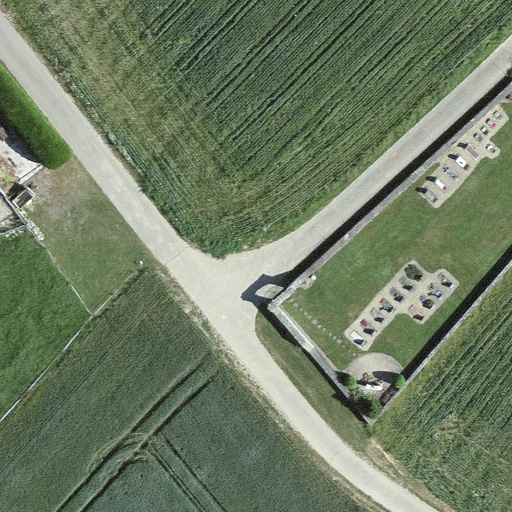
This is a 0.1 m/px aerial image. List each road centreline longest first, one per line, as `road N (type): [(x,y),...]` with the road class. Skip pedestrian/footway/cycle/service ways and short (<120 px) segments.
road 1 (track): [(220,301),(386,168),(511,45)]
road 2 (track): [(418,511),(303,423),(220,301)]
